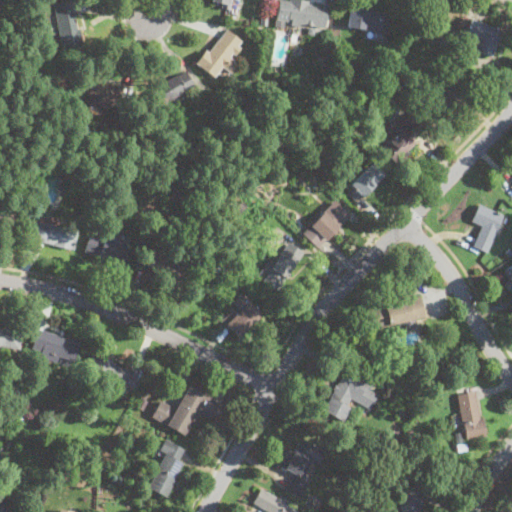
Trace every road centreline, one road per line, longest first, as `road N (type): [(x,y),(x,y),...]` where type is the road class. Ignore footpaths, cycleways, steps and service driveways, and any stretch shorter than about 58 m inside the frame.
road 1 (residential): [(511,108),(324,307),(205,511)]
road 2 (residential): [(275,388),(107,305),(0,283)]
road 3 (residential): [(403,223),(453,279),(511,376)]
